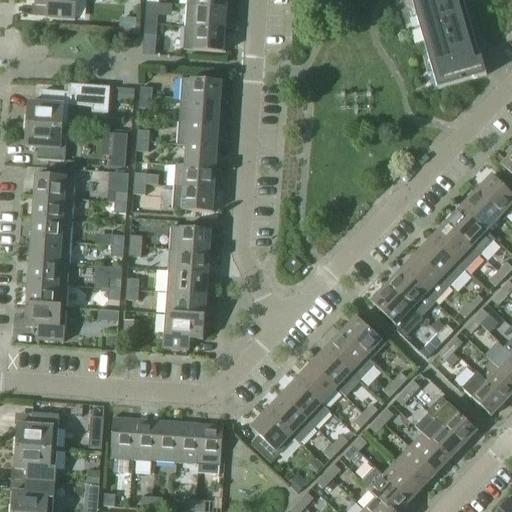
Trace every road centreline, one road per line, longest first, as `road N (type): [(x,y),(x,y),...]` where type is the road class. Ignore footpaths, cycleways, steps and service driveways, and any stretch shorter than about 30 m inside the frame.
road 1 (residential): [(280,332),(242,250),(257,0)]
road 2 (residential): [(280,332),(511,87)]
road 3 (residential): [(0,384),(222,401),(280,332)]
